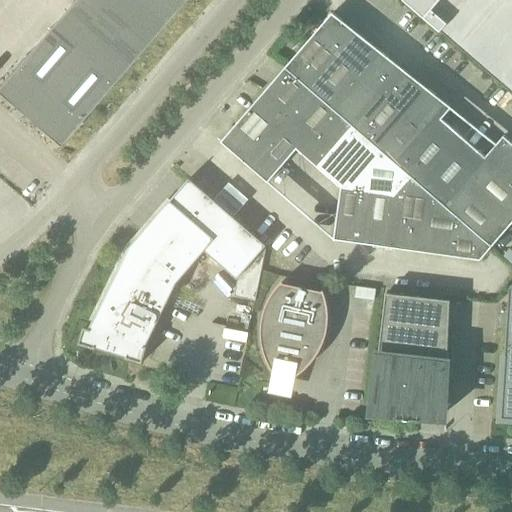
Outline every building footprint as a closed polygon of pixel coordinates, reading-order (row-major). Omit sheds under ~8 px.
[(73,0),(16,66),(18,68),(0,88),(0,92),(19,109),(25,104),(58,143),(82,124),(80,122),(185,0),(73,0)] [(511,0),(406,0),(511,91),(511,0)] [(333,13),(286,68),(309,88),(357,32),(333,13)] [(309,88),(332,108),(381,51),(357,32),(309,88)] [(332,108),(355,127),(404,70),(381,51),(332,108)] [(309,88),(286,68),(266,91),(289,111),(309,88)] [(355,127),(377,147),(428,88),(404,70),(355,127)] [(297,149),(319,168),(355,127),(332,108),(309,88),(289,111),(313,131),(297,149)] [(452,108),(428,88),(377,147),(400,167),(442,118),(442,119),(452,108)] [(245,162),(289,111),(266,91),(222,142),(245,162)] [(313,131),(289,111),(245,162),(269,182),(297,149),(313,131)] [(406,172),(422,186),(464,138),(442,119),(442,118),(400,167),(406,172)] [(406,172),(400,167),(377,147),(355,127),(319,168),(342,187),(373,191),(403,195),(406,172)] [(511,142),(504,136),(486,157),(487,157),(485,160),(511,183),(511,142)] [(445,206),(465,183),(485,160),(487,157),(486,157),(464,138),(422,186),(433,195),(445,206)] [(465,183),(511,223),(511,183),(485,160),(465,183)] [(395,248),(425,252),(433,195),(422,186),(406,172),(403,195),(395,248)] [(234,216),(225,209),(190,178),(128,250),(89,329),(85,328),(80,343),(143,362),(147,347),(178,283),(205,251),(238,279),(234,296),(255,301),(267,246),(234,216)] [(229,183),(215,199),(225,209),(234,216),(248,200),(229,183)] [(445,206),(460,219),(492,247),(511,223),(465,183),(445,206)] [(342,187),(339,209),(335,239),(366,244),(373,191),(342,187)] [(403,195),(373,191),(366,244),(395,248),(403,195)] [(433,195),(425,252),(455,256),(460,219),(445,206),(433,195)] [(492,247),(460,219),(455,256),(481,260),(492,247)] [(327,299),(324,290),(283,282),(277,288),(271,296),(267,304),(264,313),(262,322),(261,331),(262,340),(263,349),(266,358),(270,366),(275,374),(294,378),(301,373),(308,367),(314,360),(320,352),(324,344),(327,335),(328,326),(329,317),(328,308),(327,299)] [(502,408),(501,419),(504,418),(511,418),(511,285),(510,288),(502,408)] [(356,287),(355,298),(374,301),(376,289),(356,287)] [(386,293),(380,349),(376,349),(368,417),(449,423),(452,358),(448,357),(451,300),(386,293)]
